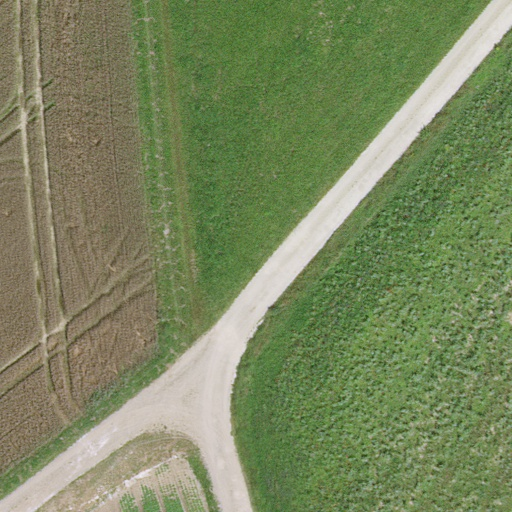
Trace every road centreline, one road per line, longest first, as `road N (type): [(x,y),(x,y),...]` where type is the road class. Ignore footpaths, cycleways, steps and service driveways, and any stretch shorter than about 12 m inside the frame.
road 1 (track): [(511,5),(189,371)]
road 2 (track): [(189,371),(10,511)]
road 3 (track): [(237,511),(189,371)]
